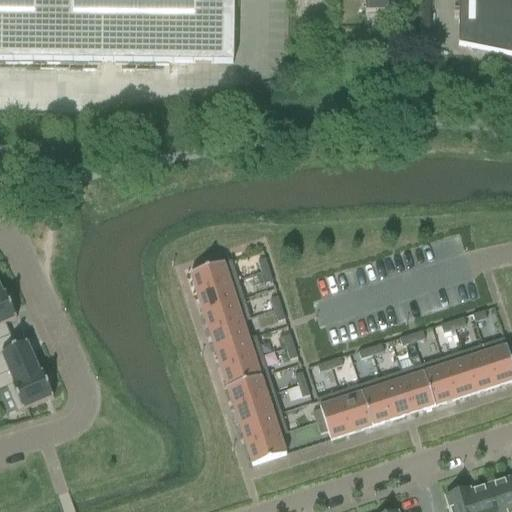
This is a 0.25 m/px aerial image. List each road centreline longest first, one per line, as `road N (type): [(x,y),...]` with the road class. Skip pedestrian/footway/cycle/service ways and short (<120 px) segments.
road 1 (residential): [(0,448),(71,428),(84,402),(15,239),(0,229)]
road 2 (residential): [(511,433),(270,511)]
